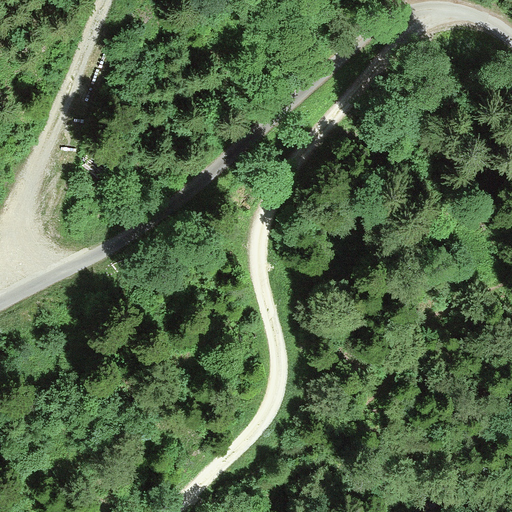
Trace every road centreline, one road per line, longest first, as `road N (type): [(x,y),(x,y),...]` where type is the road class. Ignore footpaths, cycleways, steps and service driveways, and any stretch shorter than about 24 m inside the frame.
road 1 (unclassified): [(511,36),(451,4),(397,18),(126,241),(0,304)]
road 2 (track): [(426,6),(274,190),(258,232),(258,274),(282,372),(270,405),(241,442),(169,511)]
road 3 (track): [(16,295),(6,248),(23,185),(106,0)]
